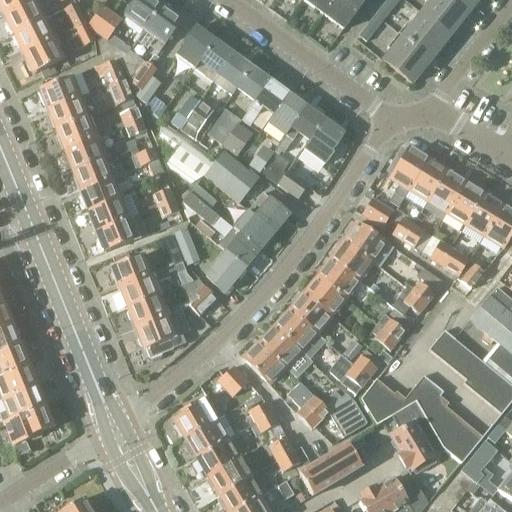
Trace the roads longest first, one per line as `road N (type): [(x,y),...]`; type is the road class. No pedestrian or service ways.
road 1 (residential): [(117,433),(290,271),(392,121)]
road 2 (secondary): [(117,433),(0,150)]
road 3 (residential): [(392,121),(226,0)]
road 4 (residential): [(0,503),(117,433)]
road 5 (residential): [(511,9),(434,113)]
